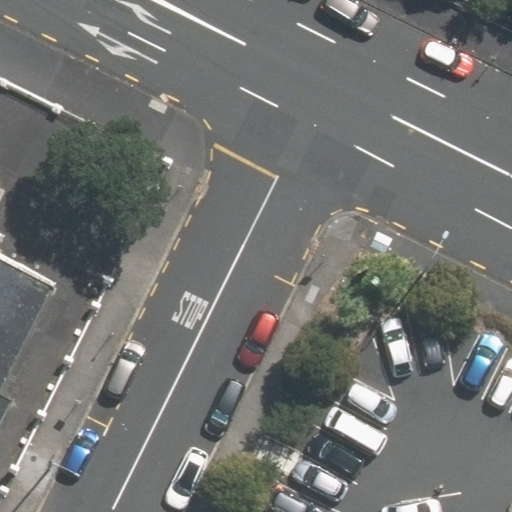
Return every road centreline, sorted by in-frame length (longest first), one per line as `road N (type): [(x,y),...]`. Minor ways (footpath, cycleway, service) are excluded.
road 1 (residential): [(325,83),(112,511)]
road 2 (primary): [(325,83),(511,178)]
road 3 (primary): [(156,0),(325,83)]
